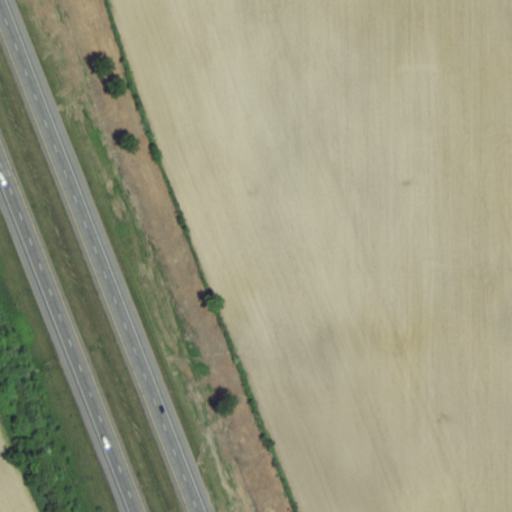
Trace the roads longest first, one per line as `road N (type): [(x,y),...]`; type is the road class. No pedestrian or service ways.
road 1 (trunk): [(198,511),(0,4)]
road 2 (trunk): [(0,161),(136,511)]
